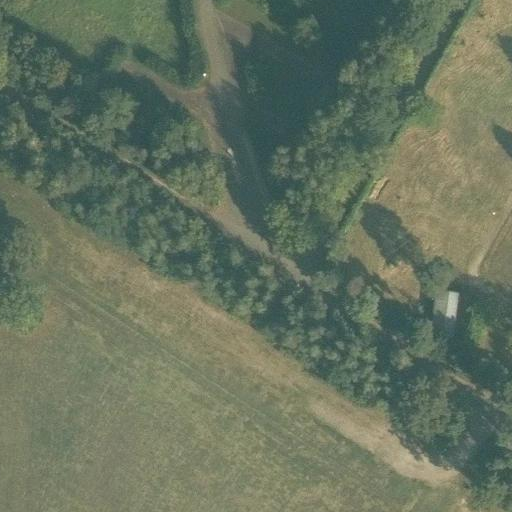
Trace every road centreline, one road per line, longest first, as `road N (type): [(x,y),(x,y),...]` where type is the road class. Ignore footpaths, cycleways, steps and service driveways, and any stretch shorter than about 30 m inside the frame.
road 1 (unclassified): [(300,292),(0,101)]
road 2 (unclassified): [(300,292),(467,0)]
road 3 (unclassified): [(511,431),(300,292)]
